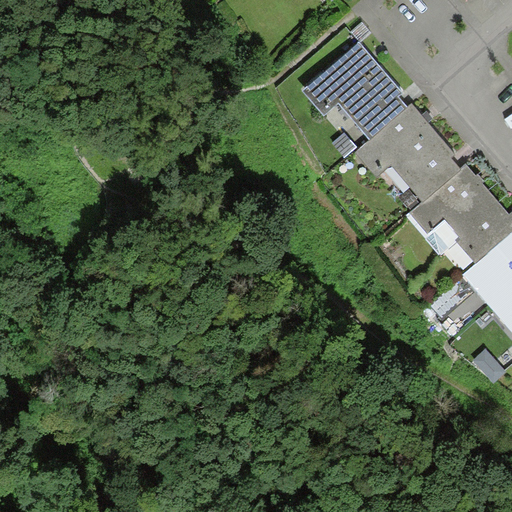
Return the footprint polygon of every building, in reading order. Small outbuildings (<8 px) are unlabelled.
[(398,84),(355,35),(305,78),(325,101),(337,91),(370,129),(398,104),(388,92),(398,84)] [(410,94),(398,104),(370,129),(358,139),(379,163),(392,152),(423,188),(453,162),(445,153),(454,145),(410,94)] [(461,156),(453,162),(423,188),(403,206),(437,245),(457,228),(477,252),(508,225),(496,212),(504,205),(461,156)] [(511,230),(508,225),(477,252),(488,264),(474,276),(495,300),(507,290),(511,295),(511,230)] [(471,277),(435,301),(455,331),(491,307),(471,277)]
